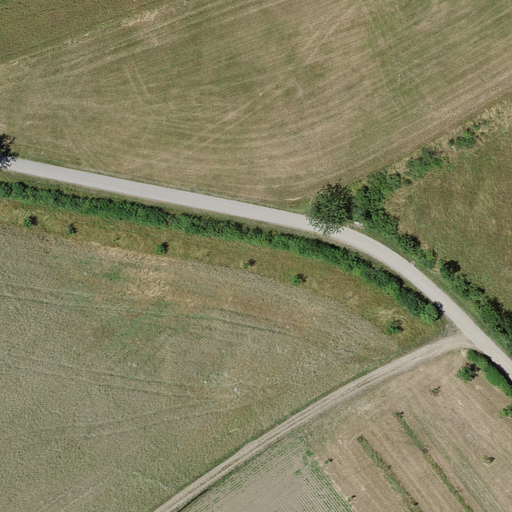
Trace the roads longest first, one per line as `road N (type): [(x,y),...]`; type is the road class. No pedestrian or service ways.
road 1 (residential): [(511,373),(416,279),(342,235),(0,161)]
road 2 (track): [(474,337),(316,405),(159,511)]
